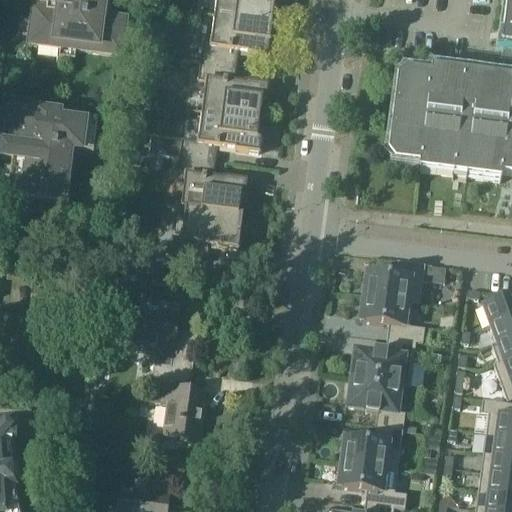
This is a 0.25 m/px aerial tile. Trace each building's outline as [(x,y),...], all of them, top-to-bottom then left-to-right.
[(20,20),(18,38),(30,39),(29,47),(60,51),(76,54),(120,59),(124,25),(107,23),(109,0),(35,0),(32,22),(20,20)] [(216,0),(214,18),(271,26),(274,9),(278,10),(279,0),(216,0)] [(397,81),(387,156),(394,165),(419,168),(418,174),(418,175),(419,175),(419,174),(422,174),(428,175),(497,184),(499,184),(499,185),(501,185),(502,179),(511,180),(511,0),(506,0),(507,0),(506,0),(505,1),(507,1),(502,34),(501,34),(501,35),(502,35),(500,46),(499,49),(506,50),(504,66),(511,67),(511,81),(511,82),(511,83),(433,73),(433,71),(431,71),(430,77),(406,74),(397,81)] [(203,47),(200,65),(235,70),(238,54),(248,56),(248,57),(267,60),(271,26),(214,18),(210,48),(203,47)] [(200,65),(198,84),(206,85),(202,114),(202,115),(259,122),(261,106),(265,106),(268,89),(244,86),(244,87),(233,86),(235,70),(200,65)] [(93,123),(53,117),(54,109),(39,107),(38,115),(6,111),(5,119),(0,118),(0,172),(6,173),(5,179),(0,177),(0,195),(3,196),(2,203),(64,211),(71,154),(89,157),(93,123)] [(151,141),(149,157),(163,159),(179,161),(214,166),(217,149),(235,152),(235,154),(258,157),(261,139),(256,139),(259,122),(202,115),(198,145),(181,143),(181,145),(151,141)] [(149,157),(147,170),(161,171),(163,159),(149,157)] [(179,162),(177,179),(184,180),(180,210),(242,218),(238,217),(240,201),(244,202),(246,184),(223,181),(223,182),(212,181),(214,166),(179,161),(179,162)] [(173,240),(170,260),(206,265),(208,247),(219,249),(218,250),(237,253),(242,218),(180,210),(180,211),(185,212),(181,241),(173,240)] [(363,300),(419,308),(425,269),(397,265),(395,279),(372,276),(367,275),(365,286),(363,286),(361,298),(364,298),(363,300)] [(57,292),(32,289),(30,306),(55,309),(57,292)] [(468,294),(467,302),(479,303),(480,295),(468,294)] [(482,310),(489,329),(511,320),(511,299),(510,300),(482,310)] [(419,309),(419,308),(363,300),(363,303),(361,302),(359,314),(361,314),(360,325),(388,329),(387,342),(416,346),(422,347),(424,332),(409,330),(412,308),(419,309)] [(128,313),(124,346),(156,351),(154,366),(192,370),(195,351),(197,337),(196,336),(195,342),(175,339),(179,309),(159,306),(141,304),(140,314),(128,313)] [(511,341),(511,320),(489,329),(495,346),(491,348),(491,349),(511,341)] [(470,336),(462,335),(461,347),(469,348),(470,336)] [(493,369),(511,361),(511,341),(491,349),(497,366),(493,368),(493,369)] [(416,346),(387,342),(385,355),(379,355),(374,355),(373,358),(356,355),(354,368),(352,368),(350,380),(353,380),(352,383),(410,390),(416,346)] [(467,359),(459,358),(457,370),(465,371),(467,359)] [(511,382),(511,361),(493,369),(500,387),(511,382)] [(149,401),(148,405),(167,408),(163,440),(197,444),(204,395),(184,392),(187,372),(192,373),(192,370),(154,366),(149,401)] [(455,386),(463,387),(465,375),(457,374),(455,386)] [(507,405),(511,403),(511,382),(500,387),(507,405)] [(409,392),(410,390),(352,383),(352,386),(350,386),(348,397),(350,398),(349,411),(366,413),(365,416),(371,417),(376,418),(375,432),(402,435),(405,417),(400,416),(400,415),(404,391),(409,392)] [(463,387),(455,386),(454,396),(462,397),(463,387)] [(461,401),(453,400),(452,412),(460,413),(461,401)] [(488,418),(485,438),(511,441),(511,407),(507,407),(483,404),(482,405),(481,417),(488,418)] [(0,511),(18,511),(18,508),(16,508),(15,496),(12,463),(7,464),(7,452),(15,452),(16,426),(0,429),(0,511)] [(402,435),(375,432),(373,445),(345,441),(343,452),(341,451),(339,463),(342,464),(341,466),(397,473),(402,435)] [(457,434),(449,433),(447,445),(455,446),(457,434)] [(511,460),(511,441),(485,438),(483,457),(511,460)] [(480,476),(511,480),(511,460),(483,457),(480,476)] [(444,471),(452,472),(453,460),(446,459),(444,471)] [(422,461),(420,476),(435,479),(437,463),(422,461)] [(394,497),(397,473),(341,466),(341,468),(339,468),(337,480),(339,480),(338,491),(366,494),(366,497),(364,508),(390,511),(404,511),(406,498),(394,497)] [(450,484),(452,472),(444,471),(442,483),(450,484)] [(511,499),(511,480),(480,476),(478,495),(511,499)] [(166,511),(170,487),(149,484),(147,497),(119,494),(116,511),(166,511)] [(475,511),(511,511),(511,499),(478,495),(475,511)] [(439,509),(447,510),(448,498),(440,497),(439,509)]
